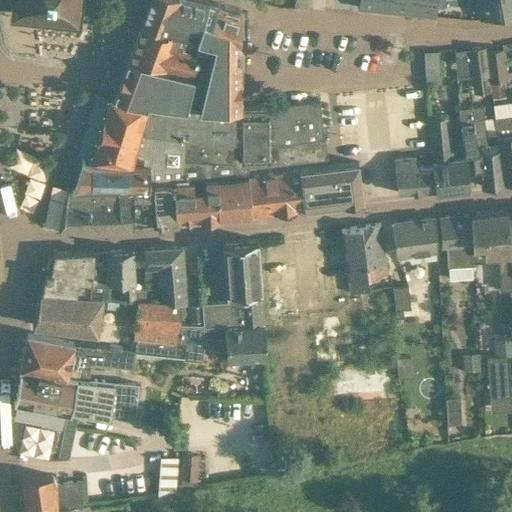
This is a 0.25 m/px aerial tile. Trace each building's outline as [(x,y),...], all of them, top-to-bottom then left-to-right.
[(11,11),(27,13),(77,19),(77,18),(79,0),(12,0),(11,9),(11,11)] [(142,19),(141,18),(140,21),(205,35),(214,9),(212,8),(214,4),(211,1),(207,0),(148,0),(147,2),(148,2),(142,19)] [(384,9),(384,0),(358,0),(358,7),(384,9)] [(384,0),(384,9),(409,12),(410,0),(384,0)] [(436,6),(436,0),(410,0),(409,12),(435,15),(436,6)] [(511,11),(511,0),(476,0),(480,18),(511,11)] [(140,21),(128,53),(192,69),(185,103),(242,106),(241,8),(211,1),(214,4),(212,8),(214,9),(205,35),(140,21)] [(468,47),(468,48),(472,74),(472,76),(489,73),(486,49),(485,44),(468,47)] [(506,70),(503,47),(486,49),(489,73),(490,80),(506,78),(507,78),(506,70)] [(438,77),(437,48),(423,49),(424,77),(438,77)] [(146,97),(185,103),(192,69),(128,53),(123,66),(117,82),(113,93),(109,92),(109,94),(145,100),(146,97)] [(506,95),(504,80),(491,82),(493,97),(506,95)] [(35,89),(33,104),(45,106),(47,92),(35,89)] [(323,135),(322,118),(319,98),(242,106),(185,103),(146,97),(145,100),(109,94),(90,156),(132,159),(131,161),(147,159),(147,182),(154,181),(154,182),(172,180),(217,177),(248,174),(250,174),(249,173),(249,165),(327,154),(325,135),(323,135)] [(504,182),(497,133),(487,134),(484,115),(482,104),(471,105),(473,116),(473,117),(478,150),(480,168),(479,168),(481,185),(504,182)] [(459,107),(465,151),(471,151),(473,169),(479,168),(480,168),(478,150),(473,117),(473,116),(471,105),(459,107)] [(47,126),(48,112),(33,110),(32,125),(47,126)] [(511,112),(495,115),(498,133),(497,133),(504,182),(505,182),(505,181),(511,180),(511,112)] [(449,114),(427,117),(431,153),(432,152),(432,161),(432,163),(433,165),(435,188),(435,191),(470,186),(466,154),(453,156),(449,114)] [(23,128),(22,147),(46,147),(46,129),(23,128)] [(394,156),(395,171),(397,191),(435,188),(433,165),(432,163),(415,165),(414,154),(394,156)] [(132,159),(90,156),(90,157),(81,155),(72,186),(141,182),(147,182),(147,159),(131,161),(132,159)] [(363,201),(358,160),(301,167),(305,207),(344,202),(344,203),(349,203),(348,198),(358,197),(359,201),(363,201)] [(305,207),(301,167),(249,173),(250,174),(248,174),(251,213),(305,208),(305,207)] [(251,213),(248,174),(217,177),(217,217),(251,213)] [(172,180),(174,221),(217,217),(217,177),(172,180)] [(154,181),(147,182),(141,182),(144,224),(174,221),(172,180),(154,182),(154,181)] [(144,224),(141,182),(72,186),(68,186),(59,227),(134,225),(144,224)] [(511,280),(511,272),(511,262),(507,208),(471,212),(472,243),(475,243),(476,259),(498,258),(500,288),(511,287),(511,280)] [(471,212),(439,214),(441,246),(447,245),(447,264),(474,263),(474,259),(476,259),(475,243),(472,243),(471,212)] [(435,215),(391,220),(396,255),(400,255),(400,257),(406,257),(405,254),(405,253),(439,250),(435,215)] [(361,224),(367,274),(377,273),(387,272),(380,222),(361,224)] [(350,292),(359,290),(369,289),(368,281),(367,274),(361,224),(341,227),(350,292)] [(257,238),(223,241),(226,291),(227,291),(227,292),(230,292),(230,300),(202,301),(203,323),(210,323),(222,324),(233,324),(231,302),(255,300),(254,290),(262,289),(257,238)] [(160,274),(162,300),(162,301),(180,302),(180,307),(181,307),(186,307),(182,245),(144,247),(145,255),(144,255),(145,275),(160,274)] [(145,255),(144,247),(107,249),(108,281),(122,280),(122,299),(137,300),(137,299),(146,300),(146,298),(145,288),(135,288),(134,255),(144,255),(145,255)] [(54,251),(52,252),(47,287),(106,294),(107,281),(108,281),(107,249),(54,251)] [(367,274),(368,281),(378,280),(377,273),(367,274)] [(392,285),(396,317),(404,317),(403,308),(411,307),(408,283),(392,285)] [(211,336),(225,337),(227,359),(266,357),(262,289),(254,290),(255,300),(231,302),(233,324),(222,324),(210,323),(211,336)] [(39,291),(32,323),(66,328),(74,294),(39,291)] [(98,333),(103,296),(74,294),(66,328),(98,333)] [(132,338),(135,338),(135,335),(175,339),(176,326),(180,326),(180,322),(181,322),(181,307),(180,307),(180,302),(162,301),(162,300),(146,298),(146,300),(137,299),(137,300),(132,338)] [(202,320),(201,304),(190,305),(191,321),(202,320)] [(185,340),(206,342),(207,336),(211,336),(210,323),(203,323),(187,322),(181,322),(180,322),(180,326),(176,326),(175,339),(185,340)] [(66,377),(76,379),(77,375),(79,364),(89,366),(90,363),(133,367),(135,351),(184,356),(185,340),(175,339),(135,335),(135,338),(136,338),(134,349),(85,344),(85,348),(74,346),(75,341),(47,336),(29,333),(27,332),(20,367),(67,376),(66,377)] [(511,335),(492,336),(493,354),(508,353),(511,352),(511,335)] [(206,342),(185,340),(184,356),(184,359),(204,361),(206,342)] [(480,369),(480,358),(479,352),(462,353),(463,359),(463,369),(480,369)] [(510,393),(508,353),(493,354),(486,354),(487,363),(487,371),(489,394),(510,393)] [(20,367),(13,399),(79,413),(80,409),(110,415),(134,418),(138,381),(113,379),(113,386),(76,379),(66,377),(67,376),(20,367)] [(459,395),(446,396),(447,422),(460,421),(459,395)] [(183,451),(181,478),(198,479),(199,452),(183,451)] [(176,490),(176,489),(178,455),(160,454),(158,493),(176,490)] [(51,473),(21,473),(27,511),(82,502),(81,477),(52,482),(51,473)] [(27,511),(93,511),(92,502),(82,503),(82,502),(27,511)]
